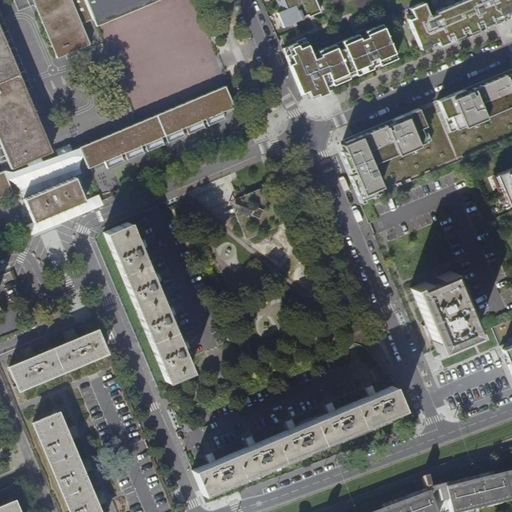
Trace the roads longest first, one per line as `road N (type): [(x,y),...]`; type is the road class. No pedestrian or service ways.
road 1 (residential): [(441,435),(310,133)]
road 2 (residential): [(310,133),(86,224),(82,239),(96,274)]
road 3 (residential): [(96,274),(196,511)]
road 4 (residential): [(441,435),(230,511)]
road 5 (residential): [(511,49),(310,133)]
road 6 (unknown): [(124,207),(63,70)]
road 7 (residential): [(310,133),(279,85),(243,0)]
